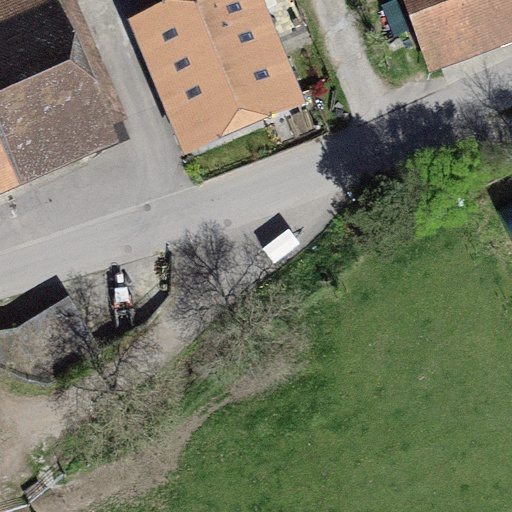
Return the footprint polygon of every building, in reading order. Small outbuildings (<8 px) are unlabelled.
[(7,0),(0,0),(0,8),(9,5),(7,0)] [(233,0),(144,0),(202,137),(296,98),(255,0),(233,0)] [(511,0),(413,0),(433,49),(511,18),(511,0)] [(0,168),(119,117),(71,10),(0,40),(0,168)] [(101,355),(68,301),(16,333),(0,334),(0,373),(2,374),(15,380),(31,385),(40,387),(48,388),(101,355)]
